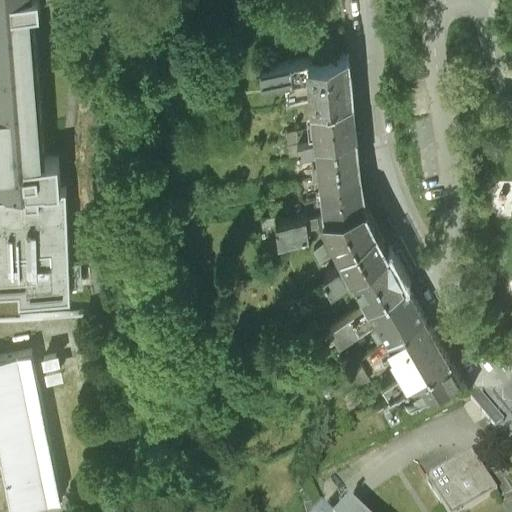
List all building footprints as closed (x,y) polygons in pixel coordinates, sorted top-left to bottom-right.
[(0,0),(0,283),(18,282),(19,293),(70,291),(66,181),(61,181),(58,154),(44,155),(31,0),(0,0)] [(308,92),(354,87),(351,50),(350,50),(349,39),(310,43),(262,47),(264,66),(305,62),(308,92)] [(317,120),(357,116),(354,87),(308,92),(309,111),(310,115),(317,114),(317,120)] [(299,123),(317,120),(317,114),(310,115),(309,111),(297,113),(299,123)] [(317,156),(361,150),(357,116),(317,120),(299,123),(300,134),(314,132),(317,156)] [(316,196),(321,195),(366,190),(361,150),(317,156),(319,173),(306,175),(308,192),(308,197),(316,196)] [(316,196),(335,235),(377,210),(366,190),(321,195),(316,196)] [(308,197),(308,192),(278,195),(279,202),(280,215),(310,212),(308,197)] [(265,204),(279,202),(278,195),(264,196),(265,204)] [(350,254),(389,231),(377,210),(335,235),(339,242),(325,250),(332,264),(350,254)] [(315,226),(322,239),(330,235),(323,222),(315,226)] [(370,283),(406,263),(389,231),(350,254),(354,260),(357,259),(370,282),(370,283)] [(390,320),(426,301),(406,263),(370,283),(370,282),(331,303),(340,318),(340,319),(375,301),(377,305),(381,303),(390,320)] [(390,378),(451,346),(426,301),(390,320),(396,330),(394,331),(401,344),(396,347),(401,356),(384,365),(390,378)] [(324,327),(340,318),(331,303),(317,311),(321,322),(324,327)] [(348,369),(370,358),(359,338),(337,350),(348,369)] [(8,348),(0,349),(0,448),(6,479),(7,478),(10,492),(9,492),(11,506),(37,501),(37,500),(44,499),(44,500),(62,496),(32,343),(12,347),(12,348),(8,349),(8,348)] [(470,382),(451,346),(390,378),(374,387),(380,398),(389,394),(409,383),(419,377),(432,402),(470,382)] [(56,350),(43,352),(45,358),(57,356),(56,350)] [(58,361),(46,364),(47,370),(59,368),(58,361)] [(409,383),(389,394),(390,396),(410,385),(409,383)] [(498,442),(511,438),(484,408),(480,401),(468,408),(498,442)] [(411,436),(431,425),(424,412),(404,424),(411,436)] [(227,428),(219,425),(216,434),(224,437),(227,428)] [(427,494),(438,511),(481,511),(496,502),(498,501),(488,487),(472,464),(427,494)] [(505,476),(488,487),(498,501),(496,502),(499,506),(511,497),(511,495),(506,486),(510,483),(505,476)]
